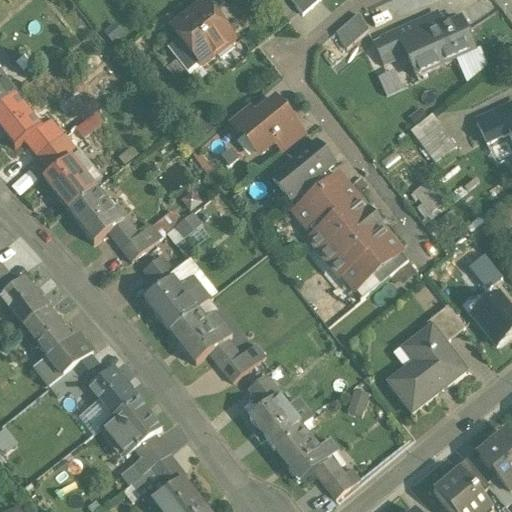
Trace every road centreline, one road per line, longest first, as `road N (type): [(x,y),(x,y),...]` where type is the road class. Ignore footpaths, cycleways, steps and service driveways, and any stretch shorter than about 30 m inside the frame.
road 1 (residential): [(0,204),(263,511)]
road 2 (residential): [(414,233),(285,63),(371,0)]
road 3 (residential): [(511,384),(355,511)]
